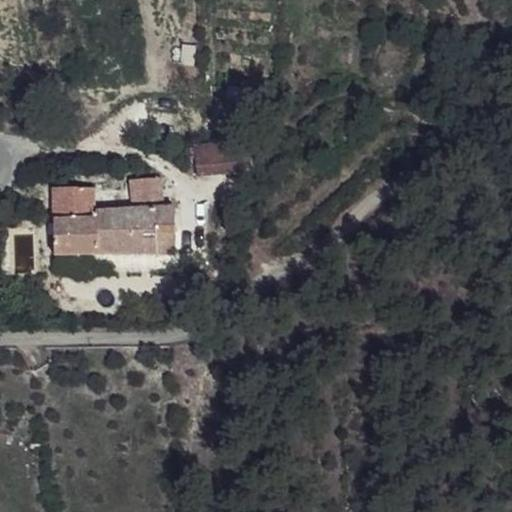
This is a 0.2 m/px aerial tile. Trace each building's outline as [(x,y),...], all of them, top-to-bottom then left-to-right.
[(207,147),(207,152),(255,156),(257,144),(209,139),(208,143),(207,147)] [(208,143),(200,141),(197,151),(207,152),(207,147),(208,143)] [(207,152),(197,151),(197,159),(207,160),(207,152)] [(255,156),(207,152),(207,160),(205,164),(252,170),(255,156)] [(97,189),(57,191),(62,261),(183,253),(181,207),(167,207),(166,177),(138,177),(139,207),(98,210),(97,189)]
